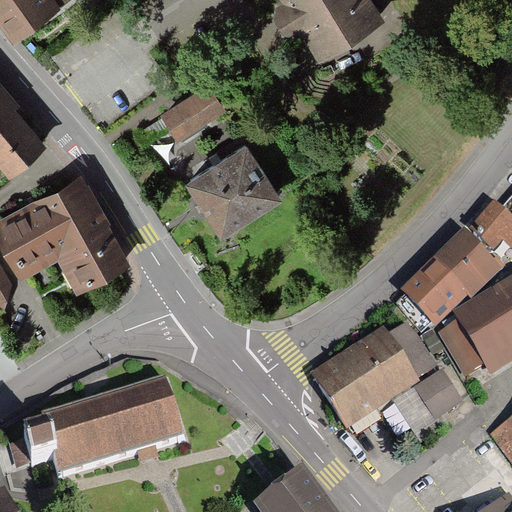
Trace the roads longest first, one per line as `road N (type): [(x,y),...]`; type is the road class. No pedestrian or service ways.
road 1 (residential): [(254,385),(384,284),(450,220),(511,141)]
road 2 (tertiary): [(0,55),(86,152),(183,301)]
road 3 (residential): [(0,408),(111,336),(183,301)]
road 4 (unknown): [(45,107),(198,0)]
road 5 (tertiary): [(366,511),(254,385)]
